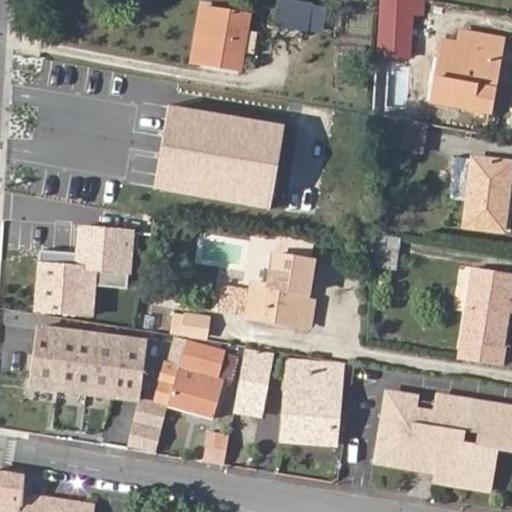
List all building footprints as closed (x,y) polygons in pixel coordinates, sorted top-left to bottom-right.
[(281,0),(278,22),(292,25),(295,1),(289,0),(281,0)] [(379,0),(379,7),(377,55),(408,56),(411,13),(421,13),(422,0),(379,0)] [(199,5),(190,62),(202,64),(211,7),(199,5)] [(211,7),(202,64),(241,71),(242,66),(251,13),(211,7)] [(432,102),(489,113),(502,38),(476,33),(477,29),(462,26),(461,30),(458,30),(449,78),(436,76),(432,102)] [(52,63),(50,86),(106,90),(108,67),(52,63)] [(425,152),(428,123),(412,122),(414,99),(388,97),(384,148),(425,152)] [(289,123),(174,103),(158,190),(273,211),(289,123)] [(465,226),(503,231),(511,163),(474,159),(465,226)] [(246,320),(302,329),(307,298),(313,262),(274,256),(268,288),(252,286),(246,320)] [(36,310),(41,264),(31,263),(27,310),(36,310)] [(36,310),(92,314),(93,293),(105,293),(106,272),(96,271),(96,268),(44,265),(41,264),(36,310)] [(466,305),(472,267),(459,265),(453,303),(466,305)] [(511,275),(476,270),(463,360),(503,366),(506,347),(503,347),(511,284),(511,275)] [(307,298),(302,329),(310,330),(315,299),(307,298)] [(145,341),(38,328),(30,389),(138,403),(145,341)] [(168,406),(186,340),(173,338),(168,356),(162,355),(160,361),(163,362),(153,401),(168,406)] [(206,376),(215,345),(212,344),(186,340),(168,406),(167,408),(212,420),(224,381),(206,376)] [(269,357),(243,352),(232,413),(259,417),(269,357)] [(282,440),(334,445),(339,368),(289,364),(288,368),(283,367),(282,384),(287,385),(282,440)] [(511,453),(511,450),(511,411),(437,400),(435,418),(412,415),(413,401),(384,397),(373,460),(437,471),(436,481),(490,490),(497,451),(511,453)] [(202,461),(223,464),(228,438),(206,434),(202,461)] [(0,511),(94,511),(95,505),(21,492),(23,476),(0,472),(0,511)]
